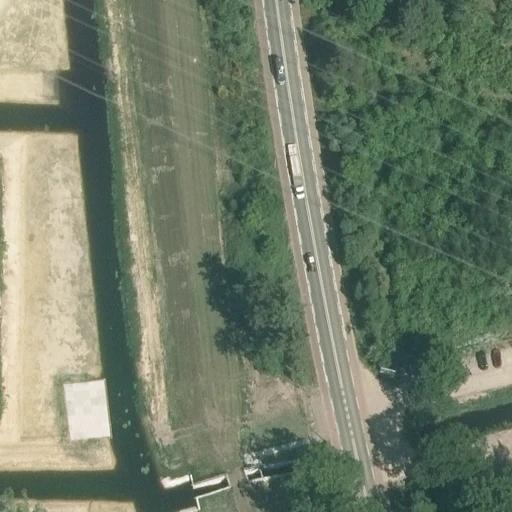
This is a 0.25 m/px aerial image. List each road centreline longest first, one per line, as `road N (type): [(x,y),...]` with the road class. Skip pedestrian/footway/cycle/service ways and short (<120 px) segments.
road 1 (tertiary): [(345,410),(275,0)]
road 2 (unclassified): [(345,410),(511,372)]
